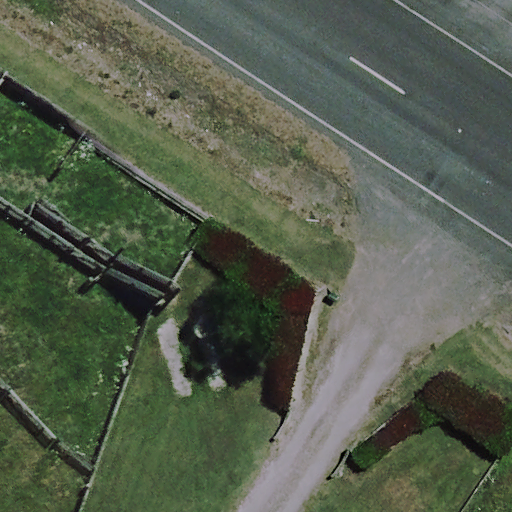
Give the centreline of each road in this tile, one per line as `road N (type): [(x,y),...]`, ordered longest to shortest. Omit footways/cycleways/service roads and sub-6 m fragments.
road 1 (unknown): [(510,163),(275,511)]
road 2 (tertiary): [(260,0),(511,165)]
